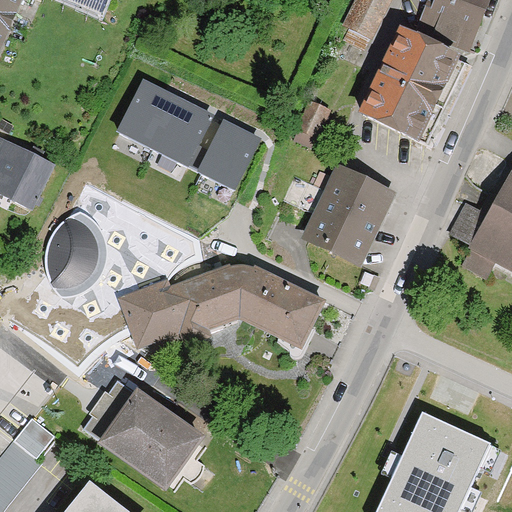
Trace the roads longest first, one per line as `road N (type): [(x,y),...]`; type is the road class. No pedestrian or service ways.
road 1 (residential): [(511,26),(379,329)]
road 2 (residential): [(379,329),(289,511)]
road 3 (residential): [(379,329),(511,390)]
